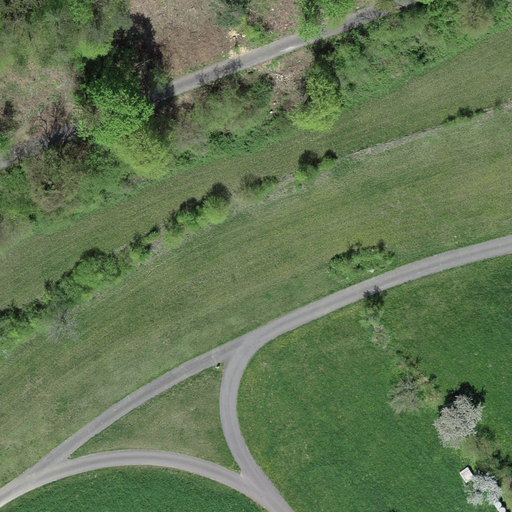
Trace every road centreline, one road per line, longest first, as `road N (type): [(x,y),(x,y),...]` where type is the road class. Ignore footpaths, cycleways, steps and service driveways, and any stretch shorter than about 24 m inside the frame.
road 1 (residential): [(511,247),(323,307),(248,344),(226,407),(239,455),(278,511)]
road 2 (track): [(412,0),(0,161)]
